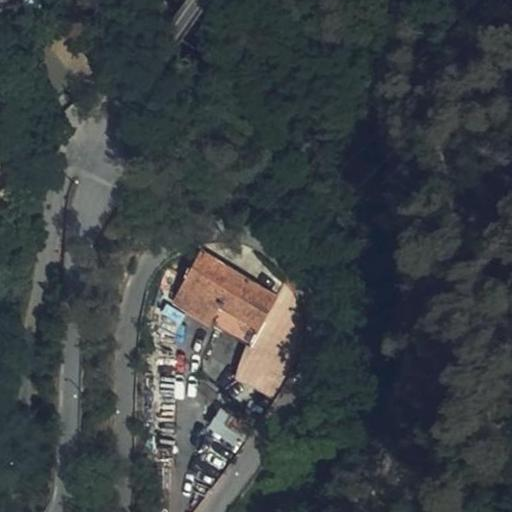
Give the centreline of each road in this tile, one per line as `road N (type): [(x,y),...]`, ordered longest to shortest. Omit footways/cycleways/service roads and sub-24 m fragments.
road 1 (tertiary): [(122,511),(127,342),(139,277),(167,246),(201,236),(231,236),(283,255),(316,294),(328,344),(319,369),(213,511)]
road 2 (tertiary): [(20,511),(24,400),(46,228),(68,167),(100,159)]
road 3 (tertiary): [(62,511),(79,235),(109,175),(100,159)]
road 4 (unclassified): [(100,159),(201,0)]
